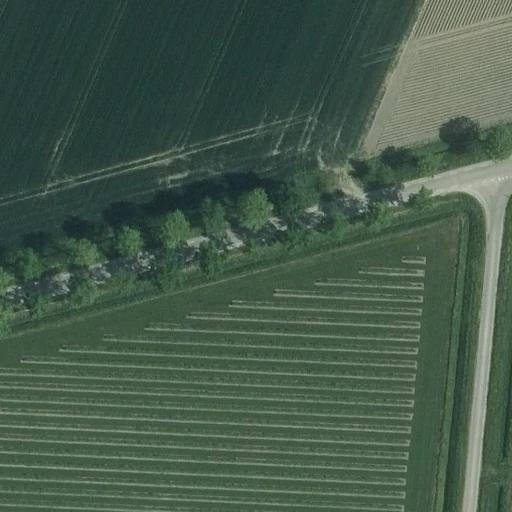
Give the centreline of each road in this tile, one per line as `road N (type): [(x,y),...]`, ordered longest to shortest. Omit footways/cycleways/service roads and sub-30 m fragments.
road 1 (tertiary): [(0,303),(494,171)]
road 2 (unclassified): [(465,511),(494,171)]
